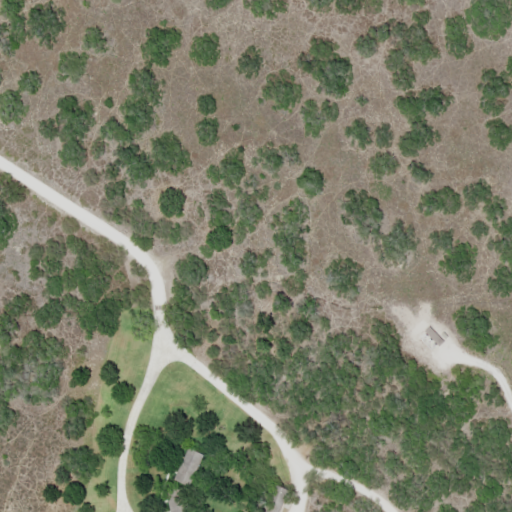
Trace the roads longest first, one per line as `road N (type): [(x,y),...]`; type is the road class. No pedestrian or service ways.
road 1 (residential): [(39,511),(69,467),(117,424),(188,400),(351,481),(390,511)]
road 2 (residential): [(511,229),(380,179),(317,184),(270,222),(231,289),(193,309)]
road 3 (residential): [(0,143),(193,309),(188,400)]
